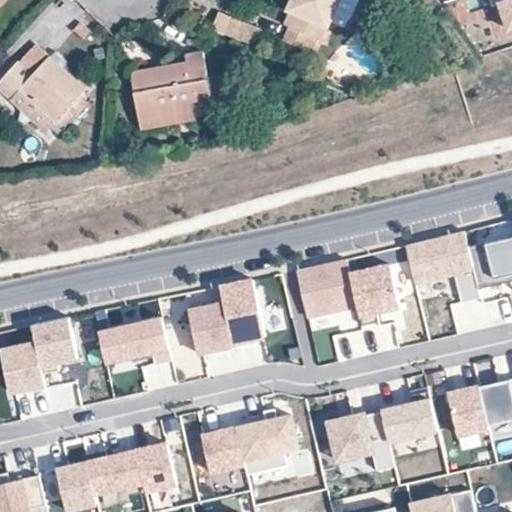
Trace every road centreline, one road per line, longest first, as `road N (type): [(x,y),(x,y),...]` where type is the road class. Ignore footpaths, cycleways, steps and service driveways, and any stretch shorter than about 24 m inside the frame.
road 1 (residential): [(0,300),(511,183)]
road 2 (residential): [(0,433),(274,372),(312,375),(511,331)]
